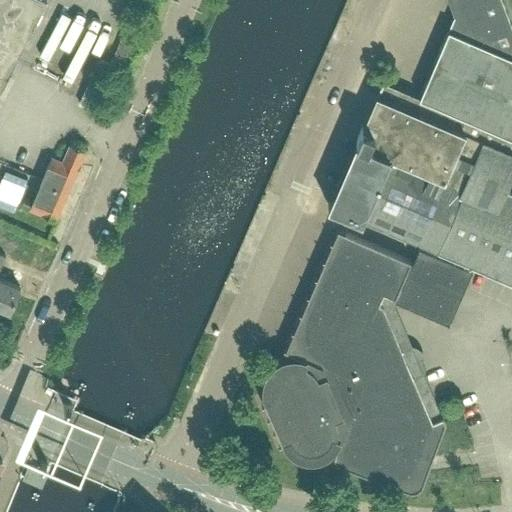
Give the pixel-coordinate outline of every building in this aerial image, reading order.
[(99,0),(95,0),(91,9),(100,13),(104,2),(99,0)] [(119,0),(118,0),(111,18),(147,33),(155,15),(119,0)] [(119,0),(155,15),(161,0),(119,0)] [(242,154),(242,155),(242,156),(242,157),(242,158),(242,159),(243,159),(243,160),(243,161),(243,162),(244,162),(244,163),(244,164),(245,164),(245,165),(246,165),(246,166),(247,167),(248,167),(248,168),(249,168),(249,169),(250,169),(250,170),(251,170),(252,170),(252,171),(253,171),(254,171),(255,172),(256,172),(257,172),(258,172),(259,172),(260,172),(261,172),(262,172),(263,172),(264,172),(265,172),(265,171),(266,171),(267,171),(268,171),(268,170),(269,170),(270,169),(271,169),(271,168),(272,168),(272,167),(273,167),(273,166),(274,166),(274,165),(275,165),(275,164),(275,163),(276,163),(276,162),(295,117),(345,0),(306,0),(263,102),(243,149),(243,150),(242,150),(242,151),(242,152),(242,153),(242,154)] [(420,93),(511,133),(511,28),(501,0),(447,0),(453,15),(420,93)] [(91,9),(87,20),(95,23),(100,13),(91,9)] [(111,18),(104,35),(140,51),(147,33),(111,18)] [(81,34),(76,45),(84,48),(89,37),(81,34)] [(104,35),(96,53),(132,69),(140,51),(104,35)] [(73,52),(68,62),(77,66),(81,55),(73,52)] [(96,53),(88,71),(124,86),(132,69),(96,53)] [(68,62),(64,73),(72,77),(77,66),(68,62)] [(88,71),(81,88),(117,104),(124,86),(88,71)] [(381,80),(328,204),(436,250),(436,249),(511,281),(511,194),(502,190),(511,167),(511,133),(420,93),(418,96),(381,80)] [(58,87),(53,98),(60,101),(65,91),(58,87)] [(81,88),(73,107),(109,122),(117,104),(81,88)] [(53,98),(48,109),(56,112),(60,101),(53,98)] [(73,107),(65,125),(101,141),(109,122),(73,107)] [(22,168),(18,179),(26,182),(30,172),(22,168)] [(45,168),(37,187),(74,203),(82,184),(45,168)] [(18,179),(13,189),(21,193),(26,182),(18,179)] [(37,187),(30,205),(66,221),(74,203),(37,187)] [(10,196),(5,208),(13,211),(18,200),(10,196)] [(30,205),(22,223),(59,238),(66,221),(30,205)] [(267,382),(267,387),(267,392),(268,396),(263,398),(280,440),(286,438),(288,442),(291,445),(295,448),(299,450),(303,452),(308,453),(312,453),(317,452),(321,450),(325,448),(329,445),(331,442),(334,438),(335,436),(339,437),(331,459),(379,477),(383,466),(411,476),(432,420),(382,303),(378,302),(382,293),(393,298),(411,259),(337,227),(284,348),(306,358),(304,363),(302,362),(297,361),(293,360),(288,361),(284,362),(280,364),(276,367),(273,370),(270,374),(268,378),(267,382)] [(0,305),(9,310),(20,286),(0,277),(0,267),(5,255),(0,253),(0,305)] [(28,463),(22,476),(40,484),(46,471),(28,463)]
